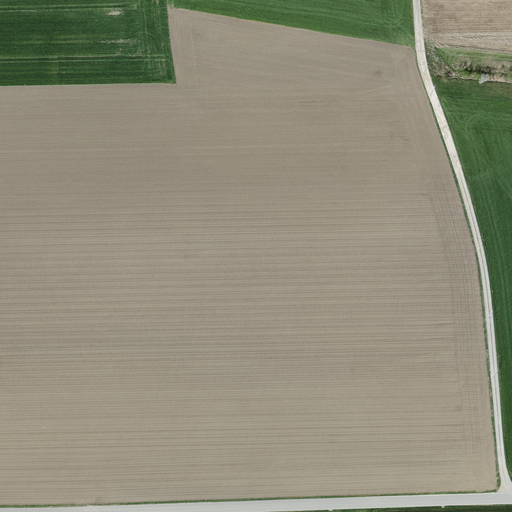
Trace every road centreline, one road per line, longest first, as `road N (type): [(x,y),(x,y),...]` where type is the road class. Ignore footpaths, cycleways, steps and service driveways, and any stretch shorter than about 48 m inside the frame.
road 1 (unclassified): [(511,498),(0,510)]
road 2 (track): [(418,0),(423,58),(478,246),(505,498)]
